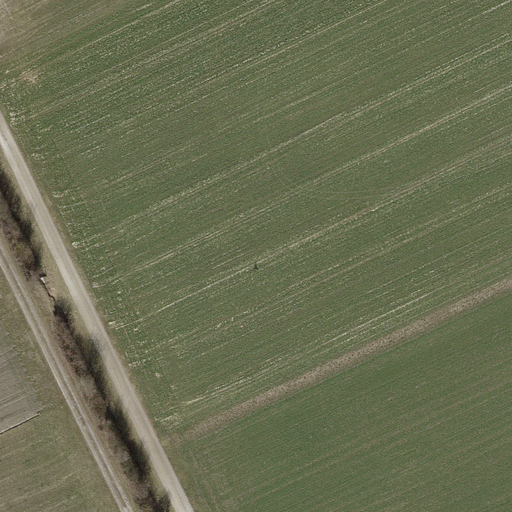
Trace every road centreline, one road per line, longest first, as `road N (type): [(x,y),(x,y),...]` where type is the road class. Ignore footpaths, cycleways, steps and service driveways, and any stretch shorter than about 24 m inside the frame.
road 1 (track): [(181,511),(0,131)]
road 2 (track): [(0,260),(124,511)]
